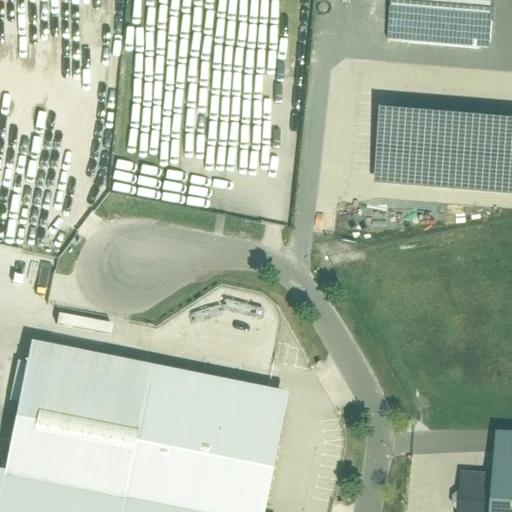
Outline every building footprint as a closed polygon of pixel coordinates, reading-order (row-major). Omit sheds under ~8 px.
[(492,0),(393,0),(391,42),(489,49),(492,0)] [(202,109),(201,159),(250,160),(251,110),(202,109)] [(511,185),(511,124),(381,114),(376,174),(511,185)] [(240,511),(260,414),(24,365),(0,480),(0,479),(0,511),(240,511)] [(511,511),(511,458),(499,458),(497,482),(463,480),(462,496),(456,499),(455,508),(458,511),(511,511)]
